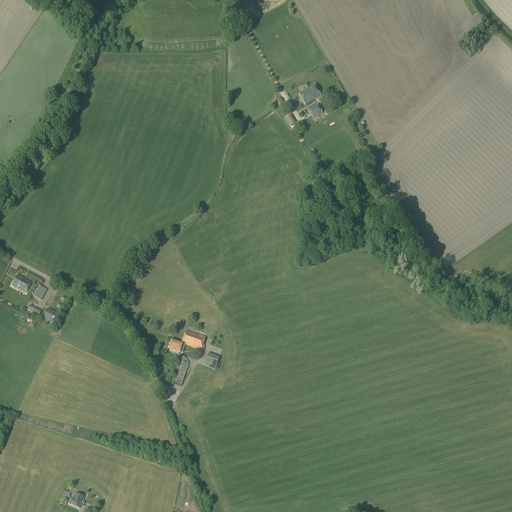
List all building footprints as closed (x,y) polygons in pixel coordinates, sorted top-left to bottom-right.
[(305,105),(321,96),(315,84),(310,87),(310,88),(299,94),(305,105)] [(320,118),(319,116),(323,114),(317,104),(308,110),(313,119),(317,117),(319,119),(320,118)] [(289,127),(295,123),(291,115),(285,119),(289,127)] [(25,293),(31,283),(23,279),(17,276),(11,286),(17,289),(25,293)] [(47,290),(41,287),(39,290),(37,289),(33,297),(41,301),(47,290)] [(39,316),(41,312),(30,305),(27,310),(39,316)] [(53,325),(58,315),(47,309),(42,319),(53,325)] [(217,345),(223,326),(217,325),(212,344),(217,345)] [(170,344),(168,349),(179,353),(180,350),(183,351),(185,345),(201,351),(201,350),(203,350),(205,346),(202,346),(205,337),(200,335),(199,336),(194,334),(186,331),(181,343),(171,340),(170,344)] [(208,354),(203,366),(207,367),(211,355),(208,354)] [(221,355),(212,384),(224,388),(233,359),(221,355)] [(181,386),(189,365),(184,363),(186,358),(180,356),(171,383),(181,386)] [(79,509),(84,497),(75,493),(73,499),(71,498),(68,504),(79,509)]
